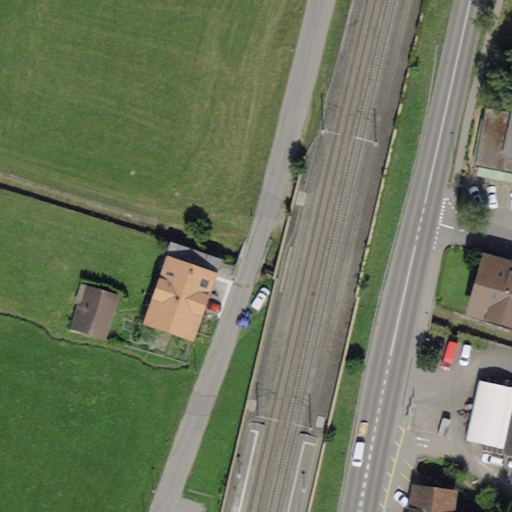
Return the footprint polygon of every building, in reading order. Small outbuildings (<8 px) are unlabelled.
[(511,116),(488,111),(477,165),(511,171),(511,116)] [(490,267),(478,308),(511,317),(511,262),(506,261),(503,271),(490,267)] [(158,301),(152,317),(191,330),(209,277),(171,264),(158,301)] [(90,292),(85,307),(78,305),(72,326),(102,335),(114,299),(90,292)] [(418,491),(414,511),(447,511),(450,496),(418,491)]
